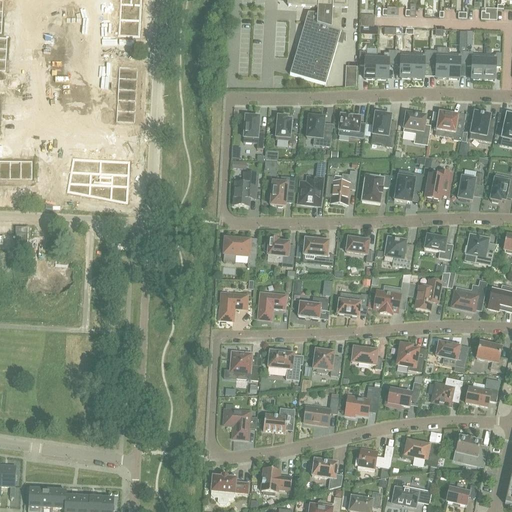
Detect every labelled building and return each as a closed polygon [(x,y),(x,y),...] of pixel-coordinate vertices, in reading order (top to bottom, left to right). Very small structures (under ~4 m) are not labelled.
[(117,0),(115,31),(118,31),(118,36),(139,37),(140,31),(140,24),(140,15),(141,9),(141,0),(117,0)] [(288,0),(288,7),(318,9),(317,15),(308,15),(290,75),(325,86),(341,33),(340,33),(341,10),(347,11),(347,0),(288,0)] [(0,48),(0,59),(6,60),(12,60),(13,50),(7,49),(0,48)] [(431,52),(430,66),(436,66),(436,80),(447,80),(448,55),(449,50),(437,49),(437,53),(431,52)] [(383,59),(377,58),(376,81),(387,81),(388,66),(394,66),(395,52),(389,52),(388,54),(384,54),(383,59)] [(400,80),(412,80),(413,55),(401,55),(401,53),(395,52),(394,66),(401,66),(400,80)] [(424,66),(430,66),(431,52),(424,52),(424,56),(413,55),(412,80),(423,81),(424,66)] [(364,80),(376,81),(377,58),(377,56),(366,55),(366,53),(359,53),(359,67),(365,67),(364,80)] [(459,67),(466,67),(466,53),(460,53),(460,56),(448,55),(447,80),(459,81),(459,67)] [(473,54),(466,53),(466,67),(472,67),(471,81),(483,81),(484,56),(473,56),(473,54)] [(495,57),(484,56),(483,81),(494,82),(495,68),(501,69),(502,55),(495,55),(495,57)] [(119,67),(119,78),(137,79),(137,68),(119,67)] [(119,78),(118,89),(136,90),(137,79),(119,78)] [(118,89),(118,100),(136,101),(136,90),(118,89)] [(118,100),(117,111),(135,112),(136,101),(118,100)] [(117,111),(117,122),(135,123),(135,112),(117,111)] [(434,131),(436,132),(444,133),(444,136),(454,138),(453,141),(453,142),(461,143),(464,125),(457,124),(458,117),(451,116),(439,114),(437,124),(435,124),(434,131)] [(488,130),(489,120),(490,117),(474,114),(474,116),(472,116),(470,124),(472,125),(469,140),(491,144),(494,131),(488,130)] [(389,132),(390,123),(391,117),(375,115),(371,141),(372,141),(387,143),(386,148),(386,149),(392,150),(395,133),(389,132)] [(415,136),(415,138),(429,140),(431,127),(424,126),(426,118),(418,117),(414,116),(406,115),(405,122),(403,121),(401,128),(404,129),(403,134),(415,136)] [(263,151),(264,135),(258,134),(259,129),(259,119),(257,119),(257,117),(248,116),(248,118),(245,118),(243,144),(257,145),(257,150),(263,151)] [(279,118),(278,118),(276,141),(289,143),(289,145),(295,146),(296,134),(290,133),(292,121),(287,121),(287,119),(286,119),(286,117),(279,116),(279,118)] [(511,141),(511,117),(507,116),(504,129),(501,128),(499,137),(502,138),(502,140),(511,141)] [(350,134),(349,138),(364,140),(365,125),(360,125),(360,119),(341,117),(339,132),(350,134)] [(321,141),(321,148),(330,149),(332,135),(323,134),(324,125),(325,120),(309,118),(306,139),(314,140),(321,141)] [(68,191),(67,192),(68,192),(79,195),(90,197),(101,199),(116,202),(127,204),(127,202),(128,191),(129,175),(129,164),(130,162),(73,159),(73,161),(71,172),(70,180),(68,191)] [(0,161),(0,179),(0,180),(10,180),(10,161),(0,161)] [(10,161),(10,180),(11,180),(21,180),(21,161),(10,161)] [(21,161),(21,180),(32,180),(32,161),(21,161)] [(448,198),(452,175),(438,172),(437,178),(429,177),(429,178),(427,178),(425,185),(427,186),(425,200),(440,203),(441,197),(448,198)] [(327,179),(325,199),(332,200),(331,205),(347,207),(349,191),(355,192),(357,173),(350,173),(350,177),(349,185),(341,184),(333,184),(334,180),(327,179)] [(472,203),(474,186),(480,187),(483,175),(476,174),(475,181),(462,179),(458,200),(472,203)] [(255,200),(256,195),(257,176),(245,175),(244,185),(236,184),(235,192),(233,193),(233,197),(235,199),(234,207),(248,208),(249,200),(255,200)] [(411,204),(411,203),(413,193),(420,194),(423,177),(411,175),(410,180),(399,178),(398,178),(396,190),(394,190),(392,199),(395,199),(394,201),(394,202),(395,202),(411,204),(411,205),(411,204)] [(365,181),(362,203),(380,206),(381,196),(382,196),(383,191),(382,191),(382,189),(389,190),(390,178),(383,177),(383,181),(381,181),(382,179),(373,178),(366,177),(365,181)] [(282,209),(283,208),(285,208),(287,193),(294,194),(295,180),(281,178),(280,184),(272,183),(272,191),(270,192),(270,196),(271,198),(270,207),(277,207),(278,209),(282,209)] [(302,205),(313,207),(320,207),(323,181),(308,179),(307,183),(301,183),(299,184),(299,189),(300,190),(299,202),(302,205)] [(501,201),(504,202),(505,202),(506,200),(508,191),(511,191),(511,179),(510,179),(509,184),(494,181),(490,201),(492,202),(492,204),(498,205),(499,203),(500,203),(501,203),(501,201)] [(491,268),(493,256),(486,255),(489,240),(470,236),(467,248),(466,247),(464,254),(466,254),(466,256),(476,258),(474,265),(491,268)] [(447,241),(435,238),(426,237),(426,240),(424,239),(422,248),(425,248),(424,251),(439,254),(438,260),(450,262),(453,249),(446,248),(447,241)] [(511,238),(506,237),(503,252),(506,252),(505,254),(511,255),(511,238)] [(410,270),(412,257),(404,256),(407,242),(388,239),(385,257),(393,259),(392,267),(410,270)] [(247,268),(256,269),(257,250),(249,250),(250,242),(225,240),(223,263),(235,264),(236,257),(248,258),(247,268)] [(369,243),(348,240),(348,241),(346,241),(345,249),(347,249),(346,254),(367,257),(366,264),(372,265),(374,253),(368,252),(369,243)] [(265,242),(264,252),(268,253),(268,257),(283,258),(287,259),(286,269),(293,269),(294,257),(288,257),(289,247),(289,245),(278,243),(278,242),(269,241),(269,243),(265,242)] [(322,259),(321,267),(333,268),(334,256),(328,256),(329,243),(320,242),(319,242),(315,242),(314,242),(305,241),(304,250),(304,254),(303,254),(303,255),(304,255),(303,257),(322,259)] [(441,284),(440,288),(447,289),(448,283),(450,275),(445,275),(443,275),(441,284)] [(403,277),(402,284),(404,284),(409,285),(411,277),(403,277)] [(430,313),(431,304),(437,306),(441,284),(430,282),(428,290),(419,288),(415,310),(430,313)] [(476,302),(483,303),(487,284),(479,282),(478,288),(472,287),(471,292),(468,292),(467,296),(455,294),(452,308),(474,313),(476,302)] [(377,294),(374,310),(380,311),(380,314),(391,316),(391,313),(398,314),(398,311),(400,301),(407,303),(407,298),(409,285),(404,284),(402,284),(401,291),(400,297),(383,295),(377,294)] [(511,290),(509,290),(502,288),(501,294),(492,292),(488,311),(498,313),(499,308),(506,309),(505,313),(511,314),(511,290)] [(222,295),(220,321),(233,322),(234,309),(246,310),(247,297),(222,295)] [(285,311),(286,298),(261,295),(258,321),(271,322),(272,309),(285,311)] [(358,319),(359,317),(360,308),(366,309),(367,297),(361,296),(361,298),(341,295),(340,302),(339,302),(337,316),(358,319)] [(300,304),(298,318),(319,321),(320,312),(327,313),(328,301),(321,300),(313,299),(312,306),(300,304)] [(460,349),(459,349),(439,344),(439,346),(437,345),(435,353),(437,353),(436,358),(456,362),(455,368),(465,370),(468,358),(458,356),(460,349)] [(502,349),(492,347),(480,344),(476,360),(492,364),(490,372),(504,375),(507,361),(506,361),(506,364),(499,362),(502,349)] [(421,374),(424,361),(417,360),(418,352),(411,351),(412,348),(401,346),(397,367),(408,369),(408,372),(421,374)] [(375,367),(375,371),(381,372),(382,360),(376,359),(377,353),(354,350),(352,364),(375,367)] [(335,354),(315,351),(315,353),(312,352),(311,360),(314,360),(313,371),(313,370),(317,371),(316,373),(318,374),(326,376),(328,374),(328,372),(331,373),(330,378),(338,379),(341,359),(334,358),(334,355),(335,354)] [(224,371),(224,380),(245,382),(258,383),(259,368),(251,367),(252,359),(252,355),(232,353),(230,372),(224,371)] [(294,356),(284,355),(270,353),(268,369),(287,371),(286,381),(299,383),(301,367),(293,366),(294,356)] [(451,408),(451,403),(453,394),(460,395),(463,383),(446,380),(445,387),(436,385),(432,404),(451,408)] [(468,390),(466,405),(488,409),(489,403),(496,404),(498,392),(499,392),(500,383),(486,381),(485,386),(485,389),(484,394),(472,391),(468,390)] [(409,409),(410,407),(411,400),(419,401),(422,386),(414,384),(412,395),(390,391),(389,398),(387,397),(385,407),(394,408),(395,406),(409,409)] [(250,386),(249,394),(257,395),(258,386),(250,386)] [(368,417),(368,414),(370,405),(378,407),(381,390),(368,388),(366,401),(351,398),(350,406),(346,406),(345,417),(355,418),(355,415),(368,417)] [(304,424),(328,427),(329,415),(337,416),(339,401),(331,399),(329,411),(306,408),(304,424)] [(285,435),(286,432),(287,423),(293,424),(295,412),(280,410),(279,418),(265,416),(263,432),(285,435)] [(250,414),(226,412),(225,412),(224,427),(234,428),(233,440),(248,442),(249,430),(256,431),(257,419),(250,419),(250,414)] [(464,456),(462,464),(482,469),(487,449),(480,448),(481,444),(473,442),(473,441),(468,440),(467,441),(459,439),(459,441),(456,441),(454,450),(457,451),(456,454),(464,456)] [(407,443),(406,450),(404,449),(402,459),(413,462),(414,459),(426,462),(425,467),(430,468),(437,469),(439,457),(428,455),(429,448),(422,446),(415,444),(415,445),(407,443)] [(365,469),(375,471),(375,468),(390,471),(392,459),(384,458),(384,460),(377,459),(378,454),(361,451),(359,460),(356,460),(355,467),(358,468),(357,471),(365,472),(365,469)] [(329,491),(341,488),(342,478),(335,477),(337,466),(337,465),(314,462),(314,464),(312,464),(311,471),(313,472),(312,478),(313,478),(330,480),(329,491)] [(15,489),(16,468),(2,467),(1,488),(10,489),(10,498),(15,498),(15,489)] [(292,479),(282,478),(279,478),(280,472),(264,471),(261,493),(264,493),(263,496),(275,498),(275,495),(277,495),(278,491),(290,492),(292,479)] [(228,479),(228,478),(221,477),(221,479),(212,478),(211,494),(212,494),(212,496),(213,498),(218,499),(218,503),(220,506),(227,506),(228,505),(229,500),(232,500),(233,498),(234,496),(235,496),(235,494),(248,495),(249,485),(236,484),(236,480),(235,480),(235,478),(234,477),(231,477),(230,478),(229,479),(228,479)] [(387,482),(379,481),(378,488),(386,489),(387,482)] [(469,495),(449,490),(448,494),(446,494),(445,501),(447,502),(446,503),(466,508),(468,499),(474,500),(477,489),(471,487),(469,495)] [(426,492),(418,491),(418,493),(411,492),(411,490),(403,488),(403,490),(395,489),(392,505),(415,510),(417,504),(423,505),(426,492)] [(41,510),(42,491),(29,491),(28,511),(41,511),(41,510)] [(42,491),(41,510),(41,511),(52,511),(53,511),(54,492),(42,491)] [(53,511),(64,511),(65,511),(66,498),(66,493),(54,492),(53,511)] [(351,499),(351,504),(348,504),(347,511),(349,511),(371,511),(372,509),(379,510),(382,496),(373,495),(372,503),(351,499)] [(76,511),(78,498),(66,498),(65,511),(64,511),(76,511)] [(88,511),(90,499),(78,498),(76,511),(88,511)] [(100,511),(102,500),(90,499),(88,511),(100,511)] [(308,511),(307,511),(332,511),(333,511),(339,511),(341,500),(334,499),(333,506),(327,505),(326,509),(317,508),(310,507),(310,511),(308,511)] [(114,511),(115,507),(114,507),(114,500),(106,500),(104,500),(102,500),(100,511),(114,511)]
